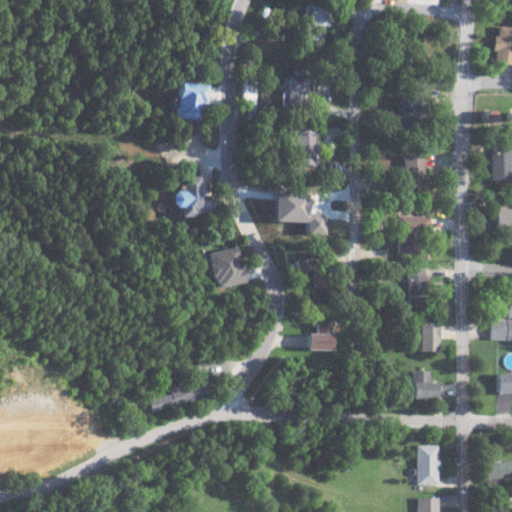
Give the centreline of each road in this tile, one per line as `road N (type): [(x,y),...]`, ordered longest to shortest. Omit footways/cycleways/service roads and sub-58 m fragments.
road 1 (residential): [(468,511),(466,83),(475,0)]
road 2 (residential): [(467,421),(226,417),(35,492),(0,495)]
road 3 (residential): [(244,0),(226,73),(234,196),(278,306),(268,347),(226,417)]
road 4 (residential): [(355,305),(364,28),(381,10),(474,12)]
